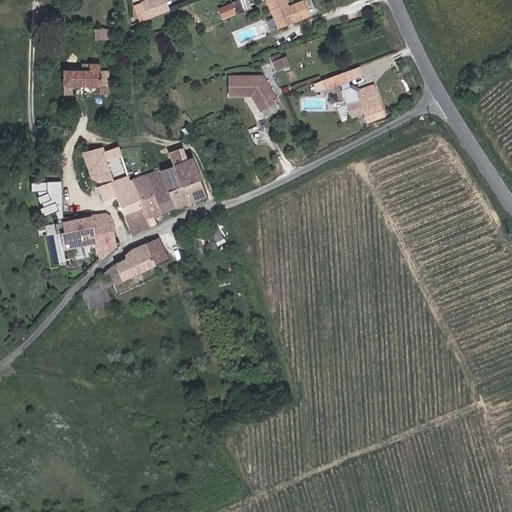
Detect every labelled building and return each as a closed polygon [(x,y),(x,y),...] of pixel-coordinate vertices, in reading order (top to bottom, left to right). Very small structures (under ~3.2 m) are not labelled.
[(148,18),(170,10),(166,0),(148,0),(142,2),(148,18)] [(248,0),(235,0),(234,0),(237,13),(251,8),(248,0)] [(289,8),(286,0),(267,0),(275,18),(271,20),(275,31),(303,20),(297,5),(289,8)] [(222,18),(237,14),(233,2),(218,6),(222,18)] [(111,39),(110,29),(96,29),(96,40),(111,39)] [(141,29),(134,30),(135,39),(142,38),(141,29)] [(287,58),(274,63),(278,71),(290,66),(287,58)] [(114,95),(114,85),(114,72),(105,72),(105,64),(86,64),(86,71),(61,71),(61,87),(70,87),(100,87),(100,95),(114,95)] [(345,72),(319,82),(322,90),(348,79),(345,72)] [(253,95),(260,110),(277,100),(264,76),(230,75),(230,95),(253,95)] [(356,92),(370,124),(389,116),(375,84),(356,92)] [(126,172),(118,149),(102,154),(99,148),(82,153),(95,184),(110,179),(126,172)] [(172,165),(158,171),(166,191),(173,209),(205,197),(189,158),(183,160),(180,153),(169,157),(172,165)] [(158,171),(146,176),(162,214),(173,209),(166,191),(158,171)] [(146,220),(136,197),(130,182),(126,172),(110,179),(111,182),(118,198),(133,237),(157,225),(153,218),(146,220)] [(146,176),(130,182),(136,197),(146,220),(153,218),(162,214),(146,176)] [(44,187),(61,185),(60,178),(44,180),(44,187)] [(118,198),(111,182),(100,186),(107,202),(118,198)] [(34,205),(62,203),(61,185),(44,187),(33,188),(33,191),(34,205)] [(76,216),(81,246),(96,243),(99,258),(117,246),(110,209),(76,216)] [(55,234),(58,250),(81,246),(76,216),(60,219),(61,224),(63,233),(55,234)] [(219,225),(211,229),(217,241),(225,237),(219,225)] [(169,258),(160,236),(147,243),(123,254),(124,258),(113,264),(100,274),(101,277),(82,290),(90,307),(111,298),(107,289),(169,258)]
